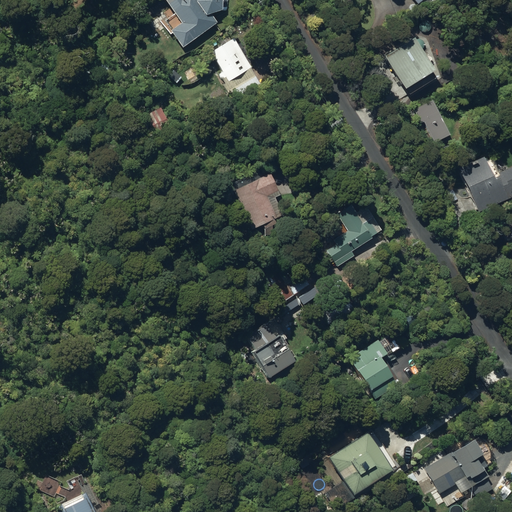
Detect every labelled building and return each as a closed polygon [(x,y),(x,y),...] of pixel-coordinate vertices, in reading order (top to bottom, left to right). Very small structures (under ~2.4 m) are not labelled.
[(169,0),(183,21),(172,29),(185,46),(220,21),(213,12),(225,8),(225,0),(169,0)] [(388,54),(409,88),(440,68),(419,35),(388,54)] [(228,76),(230,80),(253,67),(236,37),(213,50),(224,71),(221,73),(224,78),(228,76)] [(186,70),(191,78),(200,73),(195,65),(186,70)] [(425,120),(436,142),(452,134),(437,102),(417,112),(422,122),(425,120)] [(147,115),(156,132),(170,125),(161,107),(147,115)] [(462,167),(481,211),(511,197),(511,167),(496,174),(488,156),(462,167)] [(236,189),(254,228),(265,223),(267,228),(278,223),(276,218),(285,214),(277,197),(283,194),(273,172),(236,189)] [(338,259),(340,263),(355,254),(353,250),(375,237),(374,235),(379,232),(371,219),(365,222),(352,204),(339,212),(350,230),(335,239),(337,243),(328,249),(335,261),(338,259)] [(261,280),(277,306),(311,284),(294,258),(261,280)] [(321,310),(330,325),(356,308),(346,294),(321,310)] [(403,319),(409,329),(419,322),(413,312),(403,319)] [(256,352),(272,377),(298,360),(282,335),(279,337),(268,320),(248,333),(259,350),(256,352)] [(351,357),(377,399),(400,384),(382,357),(389,353),(380,339),(351,357)] [(350,474),(357,485),(387,466),(364,432),(334,452),(341,462),(340,463),(348,476),(350,474)] [(467,487),(472,495),(478,491),(480,495),(491,489),(479,468),(476,470),(470,459),(477,455),(469,440),(421,468),(436,493),(466,477),(470,485),(467,487)] [(313,466),(306,458),(297,465),(304,474),(313,466)] [(96,511),(85,489),(55,504),(58,511),(96,511)]
